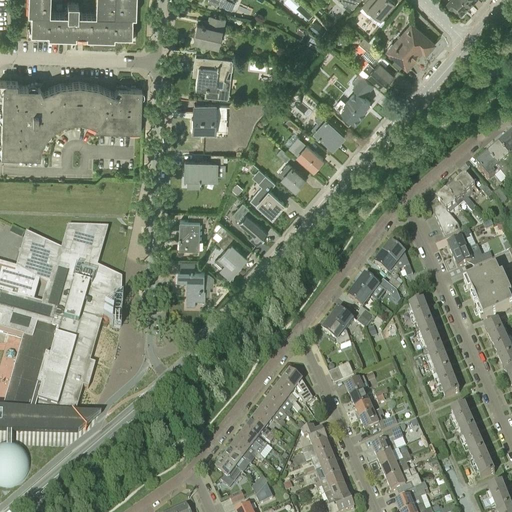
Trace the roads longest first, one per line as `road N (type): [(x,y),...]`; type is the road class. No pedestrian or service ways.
road 1 (secondary): [(168,379),(467,44)]
road 2 (residential): [(168,379),(149,343),(157,62)]
road 3 (residential): [(511,443),(403,200)]
road 4 (secondary): [(13,511),(168,379)]
road 5 (residential): [(376,511),(294,335)]
road 6 (residential): [(294,335),(403,200)]
road 7 (residential): [(190,470),(294,335)]
road 8 (residential): [(157,62),(0,58)]
road 9 (residential): [(403,200),(511,110)]
